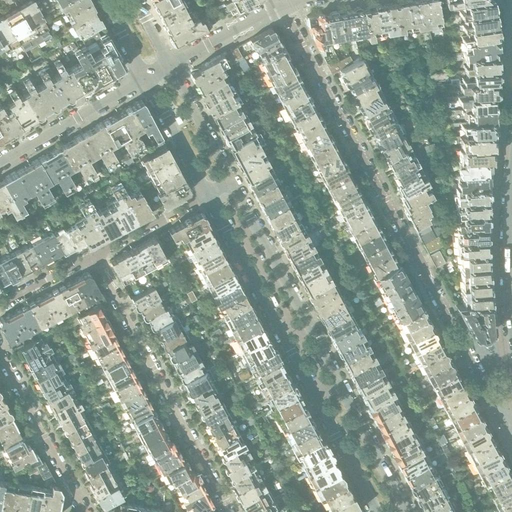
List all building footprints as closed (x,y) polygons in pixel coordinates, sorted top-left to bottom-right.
[(58,48),(47,29),(47,28),(42,18),(42,17),(41,14),(32,0),(28,0),(3,15),(20,45),(31,63),(58,48)] [(32,0),(41,14),(45,12),(46,14),(54,9),(52,7),(58,4),(60,3),(58,0),(32,0)] [(64,15),(89,1),(88,0),(64,0),(60,3),(58,4),(64,15)] [(186,9),(181,0),(151,0),(153,3),(152,6),(154,9),(156,10),(159,14),(158,17),(160,20),(162,21),(165,25),(164,27),(166,31),(168,32),(169,32),(196,17),(197,16),(194,11),(190,13),(187,8),(186,9)] [(231,14),(256,0),(228,0),(226,2),(223,3),(225,8),(227,7),(231,14)] [(409,29),(403,0),(398,1),(397,4),(384,6),(387,19),(394,18),(397,31),(409,29)] [(428,26),(425,13),(419,14),(416,0),(412,1),(410,0),(405,0),(403,0),(409,29),(428,26)] [(440,24),(437,8),(435,0),(417,0),(416,0),(419,14),(425,13),(428,26),(440,24)] [(493,11),(493,7),(494,3),(494,2),(492,0),(483,0),(461,4),(462,11),(459,11),(460,17),(463,17),(493,11)] [(70,26),(93,13),(91,9),(92,7),(89,1),(64,15),(70,26)] [(397,31),(394,18),(387,19),(384,6),(381,6),(379,4),(373,5),(378,34),(391,32),(392,37),(398,36),(397,31)] [(378,34),(373,5),(367,6),(366,9),(361,9),(366,36),(367,39),(373,38),(372,35),(378,34)] [(366,36),(361,9),(359,8),(355,9),(353,11),(349,12),(354,38),(366,36)] [(223,17),(219,10),(212,15),(215,22),(223,17)] [(354,38),(349,12),(345,12),(343,11),(337,12),(342,40),(354,38)] [(495,24),(495,20),(496,18),(496,13),(493,11),(463,17),(464,24),(461,24),(462,30),(465,29),(495,24)] [(342,40),(337,12),(330,13),(329,15),(325,16),(329,42),(342,40)] [(104,29),(101,23),(97,17),(97,18),(95,17),(93,13),(70,26),(77,37),(88,30),(92,36),(97,33),(104,29)] [(215,22),(212,15),(211,14),(198,21),(196,17),(169,32),(170,36),(169,36),(173,44),(210,25),(215,22)] [(329,42),(325,16),(322,14),(318,15),(316,17),(314,15),(306,17),(306,18),(305,19),(305,20),(306,25),(306,26),(308,26),(308,27),(310,27),(309,29),(310,33),(311,33),(312,38),(322,56),(322,55),(325,55),(323,46),(329,45),(329,42)] [(20,45),(3,15),(0,16),(0,46),(1,46),(5,53),(20,45)] [(495,38),(494,34),(497,33),(499,31),(498,26),(495,24),(465,29),(467,37),(461,38),(462,43),(495,38)] [(277,40),(278,37),(276,34),(273,33),(271,29),(249,40),(254,52),(256,51),(277,40)] [(123,65),(107,35),(100,38),(97,33),(92,36),(99,48),(98,48),(100,52),(102,54),(113,74),(121,69),(123,65)] [(496,56),(494,47),(496,47),(498,45),(497,39),(495,38),(462,43),(463,51),(461,51),(460,53),(452,54),(452,59),(496,56)] [(262,62),(285,50),(282,45),(279,44),(277,40),(256,51),(262,62)] [(230,50),(235,59),(236,62),(242,59),(238,49),(247,45),(246,42),(236,47),(230,50)] [(113,74),(102,54),(100,52),(91,57),(85,46),(73,53),(79,64),(70,69),(82,91),(113,74)] [(235,59),(230,50),(203,64),(206,70),(212,67),(214,71),(221,67),(226,64),(235,59)] [(266,75),(289,62),(287,59),(288,56),(285,50),(262,62),(259,63),(266,75)] [(329,66),(328,67),(331,74),(332,74),(339,70),(338,69),(352,62),(348,56),(338,61),(329,66)] [(496,64),(498,62),(498,58),(496,56),(452,59),(453,59),(453,61),(461,61),(465,60),(465,65),(463,65),(463,71),(496,69),(496,64)] [(366,70),(362,64),(364,63),(362,57),(352,62),(338,69),(339,70),(341,74),(340,77),(343,82),(366,70)] [(82,91),(70,69),(69,68),(64,71),(59,61),(54,64),(59,74),(49,79),(44,70),(38,73),(43,83),(37,86),(50,108),(53,109),(56,106),(57,104),(65,99),(68,100),(72,98),(72,95),(80,90),(81,92),(82,91)] [(272,86),(297,73),(294,67),(291,66),(289,62),(266,75),(268,79),(272,86)] [(194,82),(214,71),(212,67),(206,70),(203,64),(192,70),(193,72),(190,74),(191,75),(190,77),(192,81),(194,82)] [(222,79),(219,74),(224,71),(221,67),(214,71),(194,82),(195,83),(200,91),(223,79),(222,79)] [(497,78),(499,76),(498,71),(496,69),(463,71),(465,71),(465,78),(461,78),(461,84),(459,84),(459,80),(450,80),(451,85),(459,84),(493,82),(496,82),(495,78),(497,78)] [(350,92),(374,80),(371,76),(369,77),(366,70),(343,82),(346,88),(348,88),(350,92)] [(284,108),(309,95),(306,89),(303,89),(299,81),(300,78),(297,73),(272,86),(277,97),(274,99),(268,102),(270,105),(275,102),(276,103),(280,101),(284,108)] [(50,108),(37,86),(33,88),(28,79),(22,82),(27,92),(18,97),(12,88),(7,91),(12,101),(6,104),(7,105),(20,127),(26,124),(26,122),(35,117),(37,118),(41,115),(41,113),(50,108)] [(205,102),(231,88),(229,83),(226,85),(223,79),(200,91),(199,94),(201,97),(203,98),(205,102)] [(378,93),(375,87),(377,86),(374,80),(350,92),(353,96),(352,99),(355,105),(378,93)] [(496,89),(493,87),(493,82),(459,84),(459,90),(463,90),(463,97),(492,96),(494,95),(496,94),(496,89)] [(235,102),(239,99),(238,96),(233,87),(231,88),(205,102),(204,103),(208,111),(210,110),(212,114),(235,102)] [(362,115),(386,103),(383,98),(382,99),(381,98),(383,97),(381,91),(378,93),(355,105),(358,110),(360,111),(362,115)] [(289,119),(313,107),(311,103),(312,101),(309,95),(284,108),(289,119)] [(494,104),(492,100),(492,96),(463,97),(454,97),(446,98),(447,102),(454,102),(454,103),(457,103),(461,103),(462,110),(493,108),(494,104)] [(160,135),(142,102),(141,101),(140,101),(139,101),(130,106),(142,128),(144,131),(148,129),(153,139),(160,135)] [(218,125),(241,112),(238,107),(235,102),(212,114),(211,117),(213,120),(215,121),(218,125)] [(367,127),(390,115),(387,109),(388,108),(386,103),(362,115),(365,119),(364,122),(367,127)] [(0,138),(20,127),(7,105),(2,108),(0,104),(0,138)] [(138,136),(134,134),(135,131),(142,128),(130,106),(101,122),(113,144),(120,140),(123,140),(123,145),(125,149),(131,158),(138,153),(141,158),(143,157),(140,152),(146,149),(140,140),(138,136)] [(295,130),(320,118),(317,112),(315,111),(313,107),(289,119),(295,130)] [(496,122),(495,112),(493,112),(493,108),(462,110),(461,110),(461,115),(463,115),(464,123),(492,122),(496,122)] [(224,137),(249,123),(252,120),(255,118),(253,114),(250,116),(246,110),(241,112),(218,125),(217,128),(219,131),(221,132),(224,137)] [(374,138),(398,125),(395,120),(393,121),(390,115),(367,127),(370,133),(372,134),(374,138)] [(325,130),(323,126),(323,123),(320,118),(295,130),(301,142),(325,130)] [(118,162),(108,147),(113,144),(101,122),(80,135),(92,156),(97,153),(106,169),(111,166),(116,174),(120,171),(116,163),(118,162)] [(494,132),(494,128),(492,126),(492,122),(464,123),(464,124),(459,124),(459,129),(462,129),(463,136),(490,135),(493,135),(493,134),(494,132)] [(229,148),(253,135),(255,134),(252,128),(249,123),(224,137),(223,139),(225,142),(227,143),(229,148)] [(402,137),(399,131),(400,130),(402,129),(399,124),(398,125),(374,138),(377,142),(376,144),(379,150),(402,137)] [(307,153),(332,140),(329,134),(327,134),(325,130),(301,142),(307,153)] [(96,175),(87,159),(92,156),(80,135),(58,147),(70,168),(76,165),(85,181),(87,180),(90,187),(94,184),(91,178),(94,176),(96,175)] [(235,158),(259,145),(253,135),(229,148),(229,150),(231,153),(233,154),(235,158)] [(493,146),(493,141),(491,139),(490,135),(463,136),(458,136),(459,149),(489,148),(491,148),(493,146)] [(386,160),(410,148),(407,142),(405,143),(402,137),(379,150),(382,156),(384,156),(386,160)] [(336,152),(334,148),(335,145),(332,140),(307,153),(313,164),(336,152)] [(241,169),(265,157),(259,145),(235,158),(237,162),(237,164),(239,168),(241,169)] [(146,169),(171,157),(170,156),(170,154),(169,151),(167,150),(164,146),(143,157),(141,158),(139,160),(141,165),(143,164),(146,169)] [(75,187),(66,171),(70,168),(58,147),(37,159),(49,180),(49,181),(54,178),(64,193),(69,190),(72,196),(76,194),(73,188),(75,187)] [(392,172),(416,159),(410,148),(386,160),(385,162),(388,167),(390,168),(392,172)] [(492,159),(491,154),(489,152),(489,148),(459,149),(456,149),(457,163),(490,162),(490,161),(492,159)] [(319,175),(344,162),(341,156),(339,156),(336,152),(313,164),(319,175)] [(152,180),(176,168),(176,167),(176,165),(174,162),(173,161),(171,157),(146,169),(144,170),(147,176),(149,175),(152,180)] [(247,181),(271,168),(265,157),(241,169),(243,173),(243,176),(244,179),(247,180),(247,181)] [(54,201),(44,183),(49,180),(37,159),(16,172),(27,193),(33,190),(42,206),(48,203),(49,204),(54,201)] [(397,184),(421,171),(422,170),(416,159),(392,172),(394,176),(394,177),(397,184)] [(348,174),(346,170),(347,168),(344,162),(319,175),(325,186),(348,174)] [(490,169),(491,168),(491,167),(490,162),(457,163),(456,163),(457,172),(451,172),(452,176),(455,175),(489,174),(488,169),(489,169),(490,169)] [(158,192),(183,178),(180,173),(179,172),(176,168),(152,180),(150,181),(153,187),(155,186),(158,192)] [(253,192),(277,179),(271,168),(247,181),(247,182),(247,184),(248,186),(249,187),(251,188),(251,187),(253,192)] [(425,183),(434,178),(433,175),(426,179),(421,171),(397,184),(396,186),(399,192),(401,196),(425,183)] [(26,213),(19,200),(24,198),(23,196),(27,193),(16,172),(0,180),(0,207),(2,206),(3,209),(8,207),(15,220),(16,219),(20,226),(27,222),(23,215),(26,213)] [(330,197),(356,185),(353,179),(350,178),(348,174),(325,186),(330,197)] [(489,181),(489,180),(489,174),(455,175),(456,184),(449,184),(450,189),(455,189),(487,187),(487,183),(488,182),(489,181)] [(162,205),(187,192),(189,189),(183,178),(158,192),(155,193),(158,197),(162,205)] [(259,203),(283,191),(277,179),(253,192),(252,194),(255,198),(257,199),(259,203)] [(119,228),(151,212),(144,199),(139,192),(137,189),(127,194),(120,183),(109,189),(116,200),(105,206),(119,228)] [(426,197),(440,191),(438,188),(430,192),(425,183),(401,196),(400,198),(403,204),(405,208),(403,209),(404,210),(426,197)] [(336,209),(360,197),(358,193),(359,190),(356,185),(330,197),(336,209)] [(486,196),(488,193),(488,187),(487,187),(455,189),(455,195),(453,195),(454,202),(485,200),(485,196),(486,196)] [(265,214),(289,202),(283,191),(259,203),(259,205),(259,207),(260,208),(261,209),(263,210),(265,214)] [(119,228),(105,206),(95,211),(88,200),(85,194),(80,197),(83,203),(77,206),(84,217),(74,223),(85,242),(87,246),(119,228)] [(148,197),(144,199),(151,212),(155,209),(157,208),(159,207),(157,204),(153,206),(148,197)] [(343,220),(368,207),(365,201),(362,201),(360,197),(336,209),(339,214),(335,216),(338,223),(343,220)] [(427,218),(424,213),(428,211),(426,207),(429,206),(429,203),(426,197),(404,210),(417,234),(432,226),(436,224),(436,216),(429,217),(430,218),(425,220),(427,218)] [(486,209),(488,206),(487,202),(485,200),(454,202),(455,208),(452,208),(453,215),(455,215),(485,213),(484,209),(486,209)] [(271,225),(295,213),(289,202),(265,214),(264,217),(267,221),(269,222),(269,221),(270,222),(271,225)] [(349,232),(372,219),(370,215),(371,212),(368,207),(343,220),(346,227),(343,229),(345,233),(349,231),(349,232)] [(180,239),(182,237),(207,224),(202,214),(199,213),(167,230),(172,238),(177,234),(180,239)] [(277,237),(301,224),(295,213),(271,225),(271,226),(271,227),(271,229),(272,231),(273,232),(275,233),(276,233),(277,236),(277,237)] [(485,222),(487,220),(487,215),(485,213),(455,215),(456,222),(454,222),(455,228),(484,227),(485,227),(485,222)] [(355,242),(380,229),(377,224),(374,223),(372,219),(349,232),(355,242)] [(85,242),(74,223),(63,229),(74,250),(80,247),(81,245),(80,244),(85,242)] [(188,249),(212,236),(209,232),(210,230),(207,224),(182,237),(185,243),(183,245),(186,250),(188,249)] [(283,248),(306,235),(301,224),(277,237),(276,239),(279,243),(281,244),(283,248)] [(437,236),(440,235),(444,232),(447,230),(445,227),(436,228),(436,226),(433,228),(432,226),(417,234),(422,244),(437,236)] [(487,237),(486,233),(484,231),(484,227),(455,228),(456,241),(484,240),(485,240),(487,237)] [(74,250),(63,229),(53,235),(62,252),(62,254),(66,252),(67,252),(68,253),(74,250)] [(361,254),(384,241),(382,237),(383,235),(380,229),(355,242),(361,254)] [(62,252),(53,235),(52,233),(41,239),(52,259),(58,256),(58,255),(58,254),(62,252)] [(289,260),(312,247),(306,235),(283,248),(283,251),(285,254),(287,255),(289,260)] [(169,259),(161,243),(160,244),(156,236),(142,244),(153,265),(159,262),(160,264),(166,261),(169,259)] [(194,260),(218,248),(215,244),(216,241),(214,237),(212,236),(188,249),(191,254),(189,256),(186,258),(188,263),(192,261),(194,260)] [(442,245),(437,236),(422,244),(427,253),(442,245)] [(52,259),(41,239),(30,244),(40,263),(44,261),(45,262),(46,262),(52,259)] [(487,250),(486,246),(484,244),(484,240),(456,241),(457,254),(459,254),(486,252),(487,250)] [(366,264),(392,252),(389,246),(386,245),(384,241),(361,254),(366,264)] [(40,263),(30,244),(20,250),(31,271),(37,267),(37,266),(37,265),(40,263)] [(153,265),(142,244),(131,249),(144,273),(149,270),(148,268),(153,265)] [(295,271),(319,258),(312,247),(289,260),(288,262),(290,265),(293,266),(295,271)] [(199,272),(224,259),(221,255),(222,252),(220,248),(218,248),(194,260),(197,265),(195,267),(198,273),(199,272)] [(144,273),(131,249),(120,255),(132,277),(137,274),(138,276),(144,273)] [(31,271),(20,250),(9,255),(19,274),(23,273),(25,274),(31,271)] [(441,255),(440,254),(438,250),(428,255),(431,261),(441,255)] [(396,264),(394,260),(395,257),(392,252),(366,264),(373,276),(396,264)] [(487,259),(487,256),(487,254),(486,252),(459,254),(460,266),(486,264),(486,260),(487,259)] [(19,274),(9,255),(0,260),(0,263),(10,282),(16,279),(16,277),(16,276),(19,274)] [(132,277),(120,255),(109,261),(120,282),(122,284),(127,281),(126,280),(132,277)] [(444,262),(448,260),(450,258),(449,256),(444,255),(441,257),(441,255),(431,261),(434,267),(440,277),(445,274),(440,264),(443,262),(444,262)] [(301,282),(324,269),(319,258),(295,271),(294,273),(296,277),(299,277),(301,282)] [(204,283),(230,270),(228,266),(228,264),(226,260),(224,259),(199,272),(202,278),(204,283)] [(10,282),(0,263),(0,284),(2,284),(4,285),(10,282)] [(408,285),(404,279),(400,271),(401,270),(398,264),(397,265),(396,264),(373,276),(371,277),(383,298),(408,285)] [(488,278),(486,264),(460,266),(461,279),(488,278)] [(307,293),(330,280),(324,269),(301,282),(300,284),(302,288),(304,288),(307,293)] [(210,295),(236,282),(234,278),(234,275),(232,271),(230,270),(204,283),(210,295)] [(89,299),(99,294),(89,274),(86,273),(57,289),(68,310),(84,302),(87,307),(90,306),(88,304),(90,302),(89,299)] [(489,290),(488,278),(461,279),(462,292),(489,290)] [(313,305),(338,290),(347,285),(345,282),(340,285),(339,284),(335,285),(332,279),(330,280),(307,293),(306,295),(308,299),(310,299),(310,300),(310,301),(311,303),(312,303),(313,305)] [(216,306),(242,293),(240,289),(240,286),(238,282),(236,282),(210,295),(214,303),(211,305),(211,306),(206,309),(207,311),(216,306)] [(420,305),(417,300),(416,301),(412,294),(408,285),(383,298),(394,320),(396,319),(419,307),(419,306),(420,305)] [(139,309),(159,298),(153,287),(141,294),(131,299),(133,303),(133,305),(135,309),(137,310),(139,309)] [(38,326),(68,310),(57,289),(27,305),(38,326)] [(319,315),(344,301),(343,301),(342,299),(338,290),(313,305),(312,306),(314,310),(316,310),(316,311),(316,312),(317,314),(318,314),(319,315)] [(490,303),(489,290),(462,292),(463,305),(473,304),(490,303)] [(166,307),(163,302),(167,299),(166,297),(170,294),(169,292),(159,298),(139,309),(141,312),(140,315),(142,319),(145,320),(147,319),(169,307),(168,307),(166,307)] [(223,317),(248,304),(246,300),(246,298),(244,294),(242,293),(216,306),(223,317)] [(325,327),(349,312),(353,310),(351,306),(347,308),(344,301),(319,315),(318,317),(320,321),(322,321),(322,323),(323,325),(324,325),(325,327)] [(492,328),(490,303),(473,304),(475,309),(479,308),(480,318),(477,318),(483,339),(485,339),(491,334),(491,333),(492,329),(492,328)] [(103,316),(101,313),(103,312),(103,310),(100,304),(75,317),(78,322),(77,323),(80,327),(103,316)] [(228,328),(254,315),(252,312),(253,309),(250,305),(248,304),(223,317),(228,328)] [(483,339),(477,318),(475,319),(471,309),(475,309),(473,304),(463,305),(454,305),(470,335),(470,334),(474,338),(481,340),(483,339)] [(28,331),(38,326),(27,305),(0,318),(0,328),(7,342),(22,334),(27,342),(27,343),(33,340),(28,331)] [(154,328),(176,317),(176,316),(174,317),(171,311),(173,310),(171,306),(169,307),(147,319),(149,322),(148,324),(150,329),(152,330),(154,328)] [(402,330),(425,318),(423,314),(424,311),(422,308),(419,307),(396,319),(402,330)] [(330,338),(355,323),(349,312),(325,327),(324,328),(326,332),(328,332),(328,334),(328,335),(329,337),(330,337),(331,337),(330,338)] [(224,345),(234,340),(259,326),(258,323),(259,320),(256,316),(254,315),(228,328),(232,334),(227,336),(229,339),(222,342),(224,345)] [(85,337),(108,326),(107,325),(109,324),(106,319),(105,320),(103,316),(80,327),(79,328),(82,333),(83,332),(85,337)] [(160,339),(182,327),(176,317),(154,328),(156,332),(156,334),(158,338),(160,339)] [(407,341),(431,329),(429,325),(430,323),(427,318),(425,318),(402,330),(407,341)] [(188,339),(184,332),(194,327),(191,322),(182,327),(160,339),(162,343),(161,345),(164,349),(166,350),(188,339)] [(337,349),(362,335),(366,333),(364,328),(359,330),(355,323),(330,338),(330,340),(332,344),(335,345),(337,349)] [(91,348),(112,336),(113,336),(111,332),(113,331),(110,326),(108,327),(108,326),(85,337),(88,343),(87,343),(90,348),(91,348)] [(221,333),(218,329),(214,331),(211,326),(205,328),(211,338),(221,333)] [(240,351),(265,338),(264,334),(265,332),(262,327),(259,326),(234,340),(240,351)] [(413,352),(436,339),(434,336),(435,333),(433,329),(431,329),(407,341),(413,352)] [(343,360),(368,347),(372,345),(369,340),(366,342),(362,335),(337,349),(336,351),(338,355),(341,356),(343,360)] [(96,358),(118,347),(115,342),(116,340),(115,337),(113,337),(112,336),(91,348),(94,353),(96,358)] [(25,358),(47,346),(44,341),(42,342),(39,337),(33,340),(27,343),(16,349),(19,355),(22,355),(23,355),(25,358)] [(245,363),(271,349),(270,345),(270,343),(268,338),(265,338),(240,351),(244,357),(242,357),(245,363)] [(171,361),(194,349),(188,339),(166,350),(168,353),(167,356),(169,360),(171,361)] [(419,363),(442,350),(440,347),(441,344),(439,340),(436,339),(413,352),(419,363)] [(30,368),(52,356),(49,351),(51,350),(49,345),(47,346),(25,358),(27,362),(25,363),(28,368),(30,367),(30,368)] [(102,369),(124,357),(121,353),(122,351),(120,348),(118,347),(96,358),(102,369)] [(199,360),(196,354),(200,353),(197,347),(194,349),(171,361),(173,364),(173,366),(175,371),(177,372),(199,360)] [(349,372),(374,358),(368,347),(343,360),(342,363),(344,367),(347,367),(349,372)] [(258,370),(279,359),(273,348),(271,349),(245,363),(248,369),(252,375),(254,373),(259,371),(258,370)] [(425,374),(448,361),(446,358),(447,355),(445,351),(442,350),(419,363),(423,370),(425,374)] [(36,378),(59,366),(57,361),(55,362),(52,356),(30,368),(31,369),(29,370),(32,375),(33,374),(36,378)] [(108,379),(129,368),(127,363),(127,361),(126,359),(124,358),(124,357),(102,369),(108,379)] [(355,383),(380,370),(374,358),(349,372),(348,374),(350,378),(353,379),(355,383)] [(264,381),(283,371),(281,368),(282,365),(279,359),(258,370),(259,371),(254,373),(257,379),(255,380),(258,386),(260,384),(264,382),(264,381)] [(183,382),(205,371),(199,360),(177,372),(179,375),(179,377),(181,381),(183,382)] [(421,389),(430,384),(454,372),(452,368),(453,366),(451,362),(448,361),(425,374),(428,380),(419,385),(421,389)] [(41,388),(63,377),(60,372),(62,371),(59,366),(36,378),(38,383),(36,384),(39,389),(41,388)] [(113,390),(135,379),(132,374),(133,372),(132,369),(130,369),(129,368),(108,379),(113,390)] [(361,395),(386,381),(390,379),(387,374),(384,376),(380,370),(355,383),(354,386),(357,390),(359,391),(361,395)] [(189,393),(210,381),(205,371),(183,382),(185,386),(184,388),(186,392),(189,393)] [(270,392),(289,382),(287,379),(288,376),(286,373),(284,372),(283,371),(264,381),(264,382),(260,384),(263,390),(261,392),(264,397),(266,396),(270,393),(270,392)] [(436,395),(460,383),(458,379),(459,377),(456,373),(454,372),(430,384),(436,395)] [(47,399),(70,386),(68,381),(66,382),(63,377),(41,388),(42,390),(40,391),(43,396),(44,395),(47,399)] [(119,400),(141,389),(138,385),(139,383),(137,380),(135,379),(113,390),(119,400)] [(390,394),(408,385),(405,380),(394,386),(390,388),(386,381),(361,395),(360,397),(363,401),(365,402),(367,406),(390,394)] [(195,404),(216,392),(227,386),(226,384),(215,390),(210,381),(189,393),(189,394),(189,396),(190,398),(192,399),(195,404)] [(276,404),(295,393),(294,390),(294,388),(292,384),(290,383),(289,382),(270,392),(270,393),(266,396),(269,401),(267,403),(270,408),(272,407),(276,404)] [(442,406),(465,394),(463,390),(464,388),(462,383),(460,383),(436,395),(442,406)] [(52,408),(74,398),(71,393),(73,391),(70,386),(47,399),(49,403),(47,404),(50,409),(52,408)] [(124,411),(146,400),(144,395),(144,393),(143,391),(141,390),(141,389),(119,400),(119,401),(118,401),(124,411)] [(200,414),(222,402),(233,396),(232,394),(220,400),(216,392),(195,404),(194,406),(196,409),(198,409),(200,414)] [(282,415),(301,405),(299,402),(300,399),(298,395),(296,394),(295,393),(276,404),(272,407),(276,413),(273,414),(276,420),(283,416),(282,415)] [(373,418),(397,405),(399,404),(396,398),(393,399),(390,394),(367,406),(366,407),(370,415),(371,414),(373,418)] [(448,417),(471,405),(469,401),(470,399),(468,394),(465,394),(442,406),(448,417)] [(58,420),(79,408),(82,407),(79,402),(77,403),(74,398),(52,408),(53,410),(51,411),(54,416),(55,415),(58,420)] [(130,422),(152,410),(149,406),(150,404),(149,401),(147,401),(146,400),(124,411),(129,420),(126,421),(122,424),(123,426),(128,423),(130,422)] [(206,425),(227,413),(234,410),(233,407),(226,411),(222,402),(200,414),(200,415),(200,417),(201,419),(203,420),(206,425)] [(0,420),(9,416),(10,413),(8,409),(5,409),(3,405),(0,406),(0,420)] [(102,409),(99,405),(93,408),(96,413),(102,409)] [(288,426),(307,416),(306,413),(306,410),(304,407),(302,406),(301,405),(282,415),(283,416),(276,420),(282,431),(284,430),(288,427),(288,426)] [(379,429),(402,416),(405,415),(402,409),(400,411),(397,405),(373,418),(373,420),(374,423),(377,424),(379,429)] [(454,428),(477,415),(475,412),(476,409),(474,405),(471,405),(448,417),(454,428)] [(64,430),(85,418),(79,408),(58,420),(58,422),(59,425),(61,425),(64,430)] [(136,432),(157,421),(155,416),(156,414),(154,412),(152,411),(152,410),(130,422),(136,432)] [(211,435),(233,423),(236,422),(234,420),(231,421),(227,413),(206,425),(205,427),(207,430),(209,431),(211,435)] [(254,423),(252,418),(250,414),(244,417),(249,426),(254,423)] [(459,439),(483,426),(481,423),(482,420),(479,416),(477,415),(454,428),(459,439)] [(0,434),(15,427),(9,416),(0,420),(0,434)] [(294,438),(313,427),(312,424),(312,422),(310,418),(308,417),(307,416),(288,426),(288,427),(284,430),(287,435),(285,437),(288,443),(290,441),(295,438),(294,438)] [(385,441),(409,428),(409,427),(411,426),(408,421),(405,422),(402,416),(379,429),(379,432),(380,434),(383,435),(385,441)] [(91,430),(85,418),(64,430),(64,431),(63,433),(65,435),(67,436),(69,440),(91,430)] [(142,443),(163,431),(161,427),(161,425),(160,422),(158,422),(157,421),(136,432),(142,443)] [(217,446),(238,434),(233,423),(211,435),(212,436),(211,438),(212,441),(215,441),(217,446)] [(465,450),(489,438),(486,434),(487,431),(485,427),(483,426),(459,439),(465,450)] [(0,447),(21,437),(15,427),(0,434),(0,447)] [(287,457),(293,453),(319,439),(318,436),(318,433),(316,429),(314,428),(313,427),(294,438),(295,438),(290,441),(293,447),(284,452),(287,457)] [(391,452),(415,439),(414,439),(417,438),(414,432),(412,433),(409,428),(385,441),(385,443),(386,445),(389,447),(391,452)] [(75,451),(96,440),(91,430),(69,440),(70,441),(69,443),(71,446),(72,447),(75,451)] [(148,453),(169,442),(166,438),(167,436),(166,433),(164,432),(163,431),(142,443),(147,454),(148,453)] [(222,456),(244,445),(238,434),(217,446),(217,448),(218,451),(220,451),(222,456)] [(4,460),(7,458),(26,448),(21,437),(0,447),(0,452),(3,458),(4,460)] [(471,461),(495,449),(493,445),(493,443),(491,438),(489,438),(465,450),(471,461)] [(302,463),(327,449),(323,442),(322,443),(320,439),(319,439),(293,453),(296,458),(299,457),(302,463)] [(397,462),(421,450),(423,449),(420,443),(418,444),(415,439),(391,452),(391,454),(392,457),(395,458),(397,462)] [(81,462),(101,450),(96,440),(75,451),(75,452),(75,454),(76,456),(78,457),(81,462)] [(155,463),(176,452),(173,447),(174,445),(172,443),(171,442),(170,441),(169,442),(148,453),(154,464),(155,463)] [(248,456),(250,455),(244,445),(222,456),(221,457),(221,458),(221,460),(222,462),(224,463),(227,467),(248,456)] [(26,462),(35,457),(29,446),(26,448),(7,458),(13,469),(26,462)] [(453,457),(450,452),(449,452),(446,446),(442,448),(445,454),(448,459),(453,457)] [(306,476),(332,462),(330,458),(331,458),(327,449),(302,463),(300,464),(306,476)] [(477,473),(501,460),(499,456),(499,454),(497,450),(495,449),(471,461),(477,473)] [(107,461),(101,450),(81,462),(81,463),(80,464),(82,467),(84,468),(86,472),(106,462),(107,461)] [(403,475),(429,461),(426,454),(424,455),(421,450),(397,462),(396,463),(398,465),(397,466),(399,469),(400,469),(403,475)] [(163,473),(183,462),(180,457),(181,455),(180,453),(177,452),(177,451),(176,452),(155,463),(161,473),(163,473)] [(130,463),(125,452),(122,453),(127,464),(130,463)] [(41,463),(37,456),(35,457),(26,462),(30,469),(36,466),(41,463)] [(230,479),(253,467),(248,456),(227,467),(224,468),(225,469),(224,471),(226,474),(228,475),(230,479)] [(482,485),(483,484),(507,472),(505,468),(505,465),(503,461),(501,460),(477,473),(481,479),(479,480),(482,485)] [(51,475),(44,461),(41,463),(36,466),(43,480),(51,475)] [(173,481),(190,471),(188,467),(188,465),(187,462),(185,462),(184,461),(183,462),(163,473),(169,483),(173,481)] [(410,486),(433,473),(435,472),(429,461),(403,475),(403,476),(403,477),(405,480),(406,481),(409,486),(410,486)] [(90,483),(112,472),(106,462),(86,472),(85,473),(85,474),(85,476),(86,478),(88,479),(90,483)] [(312,487),(338,473),(336,470),(337,470),(335,465),(332,462),(306,476),(312,487)] [(236,489),(259,477),(253,467),(230,479),(231,480),(230,482),(231,484),(233,485),(236,489)] [(178,491),(199,480),(195,473),(194,474),(192,470),(190,471),(173,481),(175,484),(178,491)] [(95,495),(118,483),(112,472),(90,483),(89,484),(90,485),(89,487),(90,490),(92,490),(95,495)] [(144,481),(139,472),(136,474),(140,483),(144,481)] [(489,495),(511,483),(511,477),(509,472),(507,472),(483,484),(484,485),(489,495)] [(318,499),(344,485),(342,481),(343,481),(342,477),(338,473),(312,487),(318,499)] [(416,497),(439,484),(441,483),(438,478),(436,479),(433,473),(410,486),(409,488),(411,492),(414,493),(416,497)] [(240,502),(265,488),(263,484),(262,483),(259,477),(236,489),(233,491),(234,491),(233,493),(235,497),(238,498),(240,502)] [(184,501),(204,491),(199,480),(178,491),(184,501)] [(10,510),(15,484),(2,481),(2,482),(2,484),(0,494),(0,510),(4,511),(6,510),(10,510)] [(109,502),(123,493),(123,494),(127,492),(131,490),(129,488),(126,490),(125,488),(121,490),(118,483),(95,495),(94,495),(95,496),(94,498),(96,501),(98,501),(100,506),(109,502)] [(496,507),(511,497),(511,483),(489,495),(496,507)] [(19,511),(23,511),(28,486),(15,484),(10,510),(11,511),(18,511),(19,511)] [(55,511),(59,491),(56,485),(50,484),(49,490),(41,489),(36,511),(55,511)] [(422,508),(445,496),(447,495),(444,489),(442,490),(439,484),(416,497),(415,500),(417,504),(420,505),(422,508)] [(326,510),(350,496),(348,493),(349,492),(348,488),(345,485),(344,485),(318,499),(324,510),(326,510)] [(36,511),(41,489),(28,486),(23,511),(36,511)] [(244,511),(248,511),(273,499),(267,488),(265,489),(265,488),(240,502),(244,511)] [(213,507),(204,491),(184,501),(182,503),(185,508),(189,506),(192,511),(203,506),(204,509),(205,508),(207,511),(212,509),(213,507)] [(358,511),(360,511),(352,496),(350,496),(326,510),(326,511),(358,511)] [(442,511),(451,507),(456,504),(454,501),(452,502),(451,501),(449,502),(445,496),(422,508),(421,511),(442,511)] [(473,505),(480,501),(478,497),(470,501),(473,505)] [(498,511),(511,511),(511,497),(496,507),(498,511)] [(276,511),(279,511),(273,499),(248,511),(276,511)] [(147,511),(148,508),(143,507),(144,503),(137,502),(136,506),(134,511),(147,511)] [(122,511),(124,504),(118,503),(117,507),(111,506),(110,508),(108,508),(106,509),(105,511),(122,511)]
